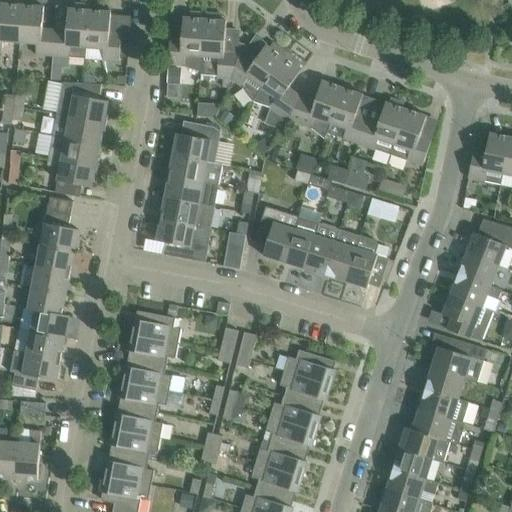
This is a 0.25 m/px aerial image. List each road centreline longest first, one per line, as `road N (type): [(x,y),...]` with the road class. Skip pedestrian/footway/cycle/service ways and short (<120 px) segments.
road 1 (residential): [(377,337),(100,267)]
road 2 (residential): [(100,267),(132,84),(136,0)]
road 3 (residential): [(377,337),(470,97)]
road 4 (residential): [(51,506),(100,267)]
road 5 (residential): [(470,97),(337,53),(296,26),(281,0)]
road 6 (residential): [(335,511),(377,337)]
